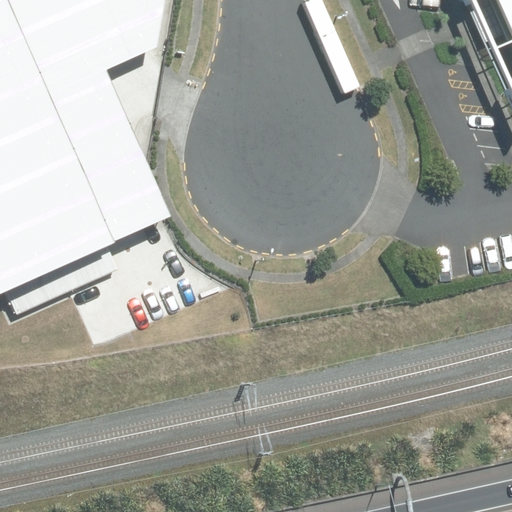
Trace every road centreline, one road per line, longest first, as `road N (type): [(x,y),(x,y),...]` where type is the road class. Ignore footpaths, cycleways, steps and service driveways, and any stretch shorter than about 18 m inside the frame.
road 1 (unknown): [(494,205),(462,208),(399,196),(297,158),(279,229)]
road 2 (unknown): [(401,0),(494,205)]
road 3 (unclassified): [(277,0),(296,86),(297,158)]
